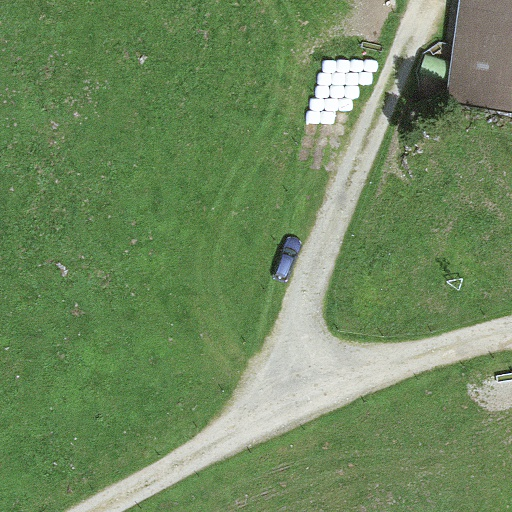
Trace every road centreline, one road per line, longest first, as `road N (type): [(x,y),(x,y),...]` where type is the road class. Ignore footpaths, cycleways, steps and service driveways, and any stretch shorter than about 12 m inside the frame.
road 1 (track): [(273,414),(431,3)]
road 2 (track): [(511,330),(450,343),(273,414)]
road 3 (track): [(273,414),(95,511)]
